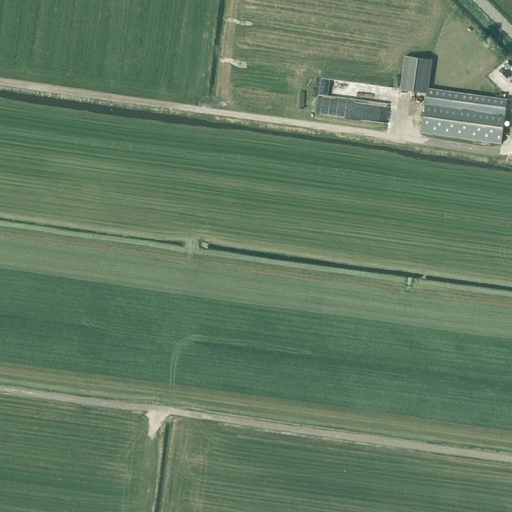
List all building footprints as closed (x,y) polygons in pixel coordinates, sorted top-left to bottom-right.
[(427,93),(431,59),(405,56),(400,89),(427,93)] [(511,69),(504,62),(487,79),(511,104),(511,69)] [(343,84),(341,105),(399,111),(401,90),(343,84)] [(421,132),(501,143),(505,111),(426,100),(421,132)] [(395,134),(397,117),(318,106),(315,123),(395,134)]
